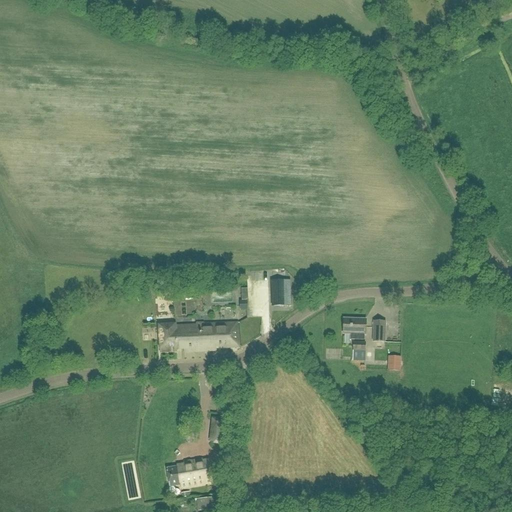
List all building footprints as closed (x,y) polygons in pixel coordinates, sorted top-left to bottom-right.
[(499,28),(489,33),(491,39),(502,35),(499,28)] [(271,276),(252,277),(253,307),(273,306),(271,276)] [(287,281),(274,282),(275,306),(287,306),(287,281)] [(343,335),(365,335),(366,321),(344,320),(343,335)] [(373,343),(385,343),(386,322),(373,322),(373,343)] [(216,351),(215,348),(223,347),(224,348),(239,347),(238,323),(176,327),(176,325),(159,326),(160,353),(176,352),(176,349),(184,349),(184,353),(216,351)] [(148,335),(149,342),(156,341),(155,334),(148,335)] [(365,343),(353,343),(353,351),(353,361),(365,362),(365,343)] [(398,358),(389,358),(388,371),(399,372),(399,363),(398,363),(398,358)] [(210,441),(224,443),(226,419),(213,418),(210,441)] [(185,467),(176,468),(167,470),(170,488),(181,486),(181,489),(213,484),(209,462),(203,463),(202,460),(184,463),(185,467)] [(196,500),(197,511),(214,510),(213,498),(196,500)]
